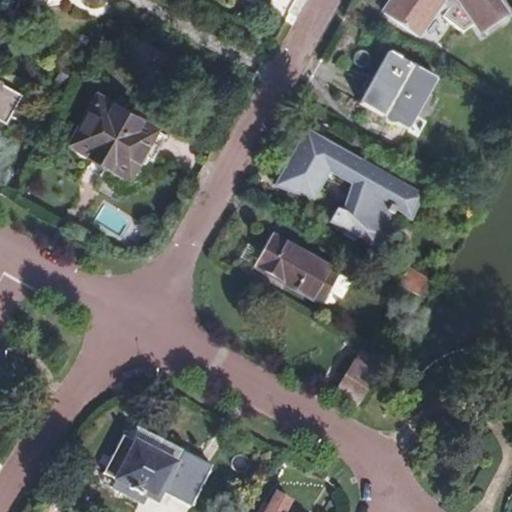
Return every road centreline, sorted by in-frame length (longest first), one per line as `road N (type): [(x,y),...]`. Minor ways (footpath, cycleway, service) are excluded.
road 1 (residential): [(318,0),(140,316)]
road 2 (residential): [(392,493),(353,448),(140,316)]
road 3 (residential): [(140,316),(39,424),(0,499)]
road 4 (residential): [(140,316),(14,254)]
